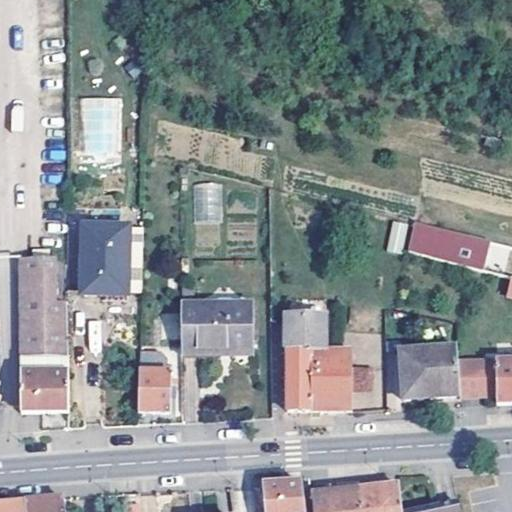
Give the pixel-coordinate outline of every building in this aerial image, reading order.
[(222,184),(193,184),(193,223),(222,222),(222,184)] [(387,251),(402,253),(407,223),(392,221),(387,251)] [(478,273),(485,244),(413,226),(407,256),(478,273)] [(124,228),(80,227),(78,296),(123,296),(124,228)] [(56,260),(21,260),(22,360),(22,408),(22,415),(70,415),(70,360),(69,303),(56,303),(56,260)] [(180,307),(181,353),(224,353),(225,357),(255,358),(256,306),(180,307)] [(282,322),(282,354),(288,354),(288,415),(328,414),(353,414),(353,354),(322,354),(322,321),(282,322)] [(425,403),(460,400),(458,364),(457,351),(398,356),(402,405),(425,403)] [(511,360),(458,364),(460,400),(460,402),(494,401),(495,408),(511,407),(511,360)] [(354,367),(353,390),(371,391),(372,367),(354,367)] [(170,376),(140,375),(140,416),(170,416),(170,402),(176,402),(176,382),(170,382),(170,376)] [(305,511),(302,488),(263,491),(264,511),(305,511)] [(380,492),(359,494),(361,511),(401,511),(399,490),(380,492)] [(312,511),(361,511),(359,494),(311,498),(312,511)] [(65,511),(64,502),(45,503),(26,505),(26,511),(65,511)]
